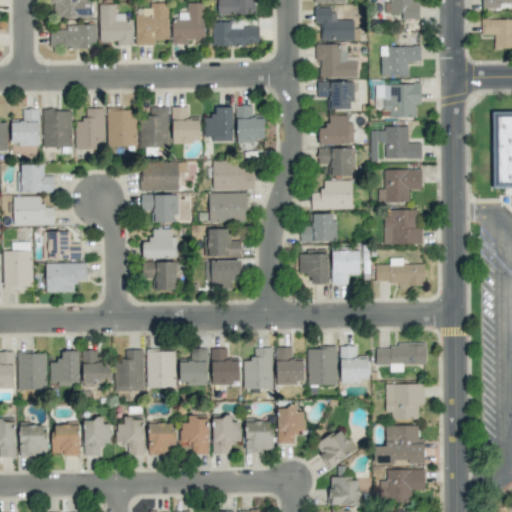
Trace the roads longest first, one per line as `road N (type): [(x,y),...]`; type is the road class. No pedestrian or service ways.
road 1 (residential): [(455,0),(457,511)]
road 2 (residential): [(0,322),(456,317)]
road 3 (residential): [(268,318),(269,239),(291,140),(288,0)]
road 4 (residential): [(0,77),(285,73)]
road 5 (residential): [(110,484),(289,483)]
road 6 (residential): [(111,320),(111,230),(95,200)]
